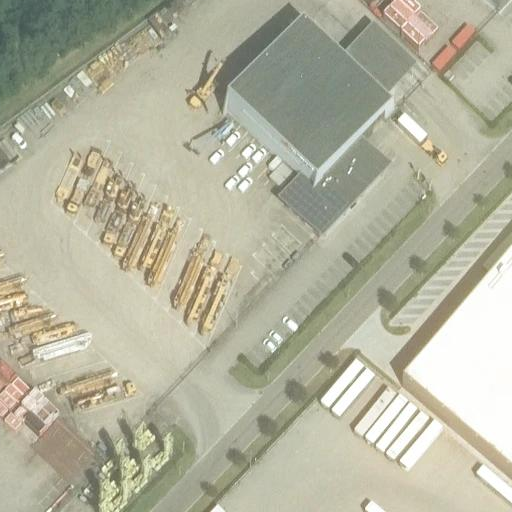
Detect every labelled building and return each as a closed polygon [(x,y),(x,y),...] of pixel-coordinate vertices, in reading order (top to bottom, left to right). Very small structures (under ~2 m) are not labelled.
[(343,22),(365,0),(335,0),(328,7),(343,22)] [(483,0),(498,14),(511,0),(483,0)] [(404,6),(383,30),(400,45),(421,21),(404,6)] [(429,28),(395,60),(416,83),(430,69),(439,79),(469,51),(450,32),(441,40),(429,28)] [(392,115),(302,30),(226,111),(305,186),(285,208),(318,239),(382,173),(358,150),(392,115)] [(511,482),(511,258),(402,388),(401,389),(511,482)]
